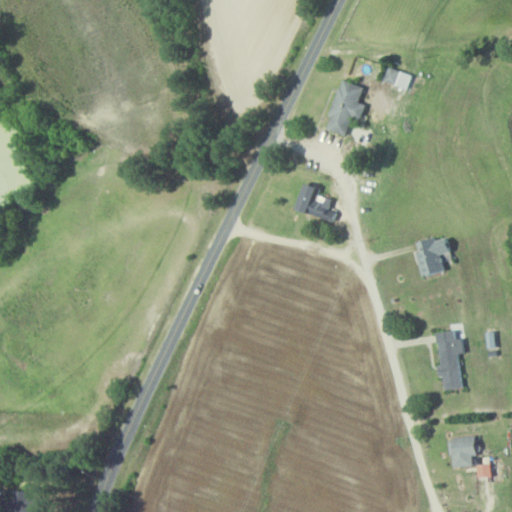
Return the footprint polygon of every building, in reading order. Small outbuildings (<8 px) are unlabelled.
[(368,87),(348,79),(328,127),(348,135),(368,87)] [(333,208),(336,199),(321,194),(323,187),(308,182),(299,208),(337,221),(341,210),(333,208)] [(448,271),(446,261),(455,259),(450,236),(418,243),(426,276),(448,271)] [(448,390),(466,387),(457,329),(439,332),(444,365),(440,366),(442,377),(446,376),(448,390)] [(481,455),(479,435),(452,438),(455,468),(477,465),(475,456),(481,455)] [(495,477),(494,463),(479,465),(481,478),(495,477)] [(32,491),(19,490),(16,511),(24,511),(23,511),(40,511),(42,498),(31,497),(32,491)]
